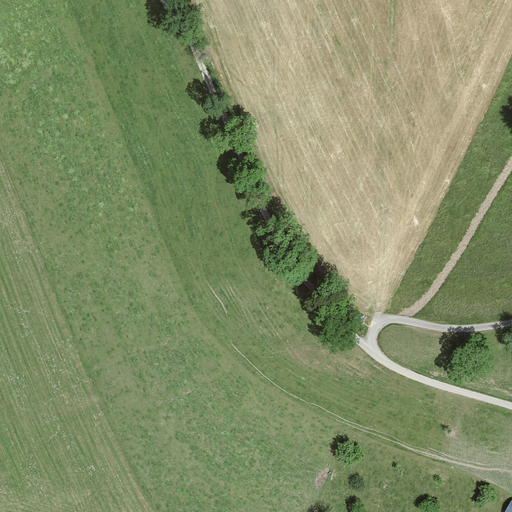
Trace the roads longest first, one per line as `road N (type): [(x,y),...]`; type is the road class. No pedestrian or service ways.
road 1 (track): [(374,354),(299,269),(248,178),(195,41),(160,0)]
road 2 (track): [(374,354),(373,332),(387,320),(454,329),(511,322)]
road 3 (unclassified): [(511,405),(432,382),(374,354)]
